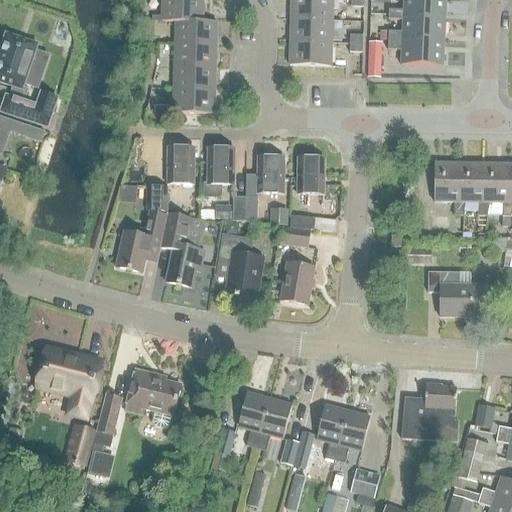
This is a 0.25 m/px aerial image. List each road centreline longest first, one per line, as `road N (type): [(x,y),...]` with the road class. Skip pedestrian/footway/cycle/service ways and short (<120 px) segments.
road 1 (residential): [(353,350),(167,324),(0,272)]
road 2 (residential): [(353,350),(364,126)]
road 3 (residential): [(511,368),(353,350)]
road 4 (residential): [(249,0),(271,19),(271,127)]
road 5 (residential): [(135,134),(271,127)]
road 6 (residential): [(364,126),(490,123)]
road 7 (residential): [(490,123),(486,55),(494,0)]
